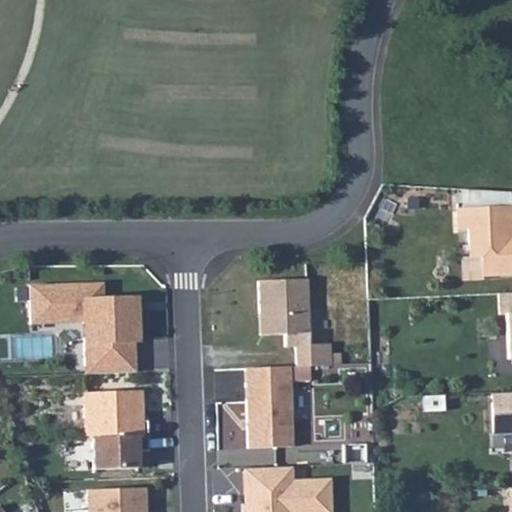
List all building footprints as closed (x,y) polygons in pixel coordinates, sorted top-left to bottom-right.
[(494,190),(462,189),(462,204),(494,204),(494,190)] [(511,205),(461,208),(461,227),(467,227),(468,256),(480,255),(481,274),(511,272),(511,205)] [(308,345),(306,280),(257,281),(259,314),(263,314),(263,336),(284,335),(284,347),(295,347),(295,367),(330,365),(329,344),(308,345)] [(29,285),(31,324),(82,322),(84,374),(135,372),(134,341),(136,341),(135,298),(103,299),(102,283),(29,285)] [(511,292),(497,293),(498,315),(505,314),(507,360),(511,360),(511,292)] [(309,381),(309,366),(289,367),(289,382),(309,381)] [(289,367),(244,368),(246,448),(291,447),(289,367)] [(82,393),(84,439),(91,439),(91,438),(146,436),(146,421),(141,421),(139,391),(82,393)] [(511,392),(490,393),(492,433),(511,431),(511,392)] [(147,451),(146,436),(91,438),(91,439),(92,470),(136,468),(136,451),(147,451)] [(290,472),(243,474),(244,511),(330,511),(330,483),(291,484),(290,472)] [(143,511),(143,488),(86,490),(87,511),(69,511),(143,511)]
